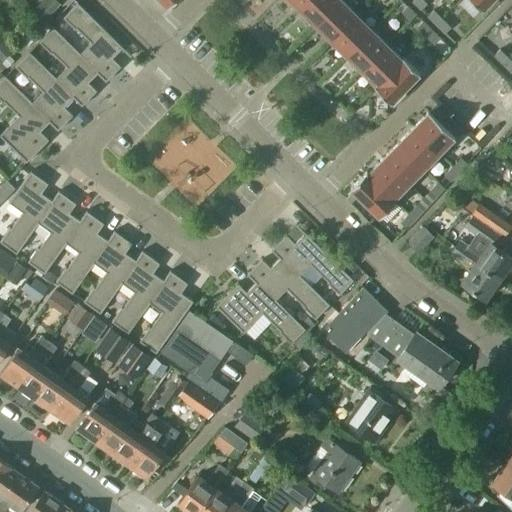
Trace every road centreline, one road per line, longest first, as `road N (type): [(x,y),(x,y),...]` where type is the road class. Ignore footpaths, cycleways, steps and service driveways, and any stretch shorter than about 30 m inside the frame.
road 1 (residential): [(174,60),(73,159),(211,258),(294,178)]
road 2 (residential): [(511,356),(400,284),(315,199)]
road 3 (residential): [(447,66),(315,199)]
road 4 (unclassified): [(411,511),(511,370)]
road 5 (residential): [(294,178),(174,60)]
road 6 (unclassified): [(114,511),(0,426)]
